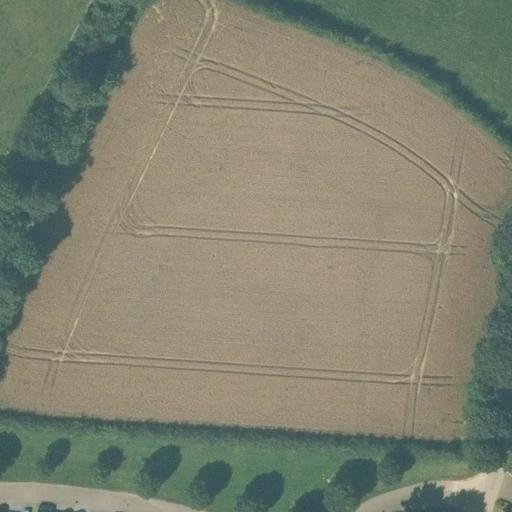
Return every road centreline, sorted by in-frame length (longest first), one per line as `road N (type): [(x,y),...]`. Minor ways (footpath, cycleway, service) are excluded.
road 1 (residential): [(163,511),(0,491)]
road 2 (residential): [(367,511),(420,492),(488,494)]
